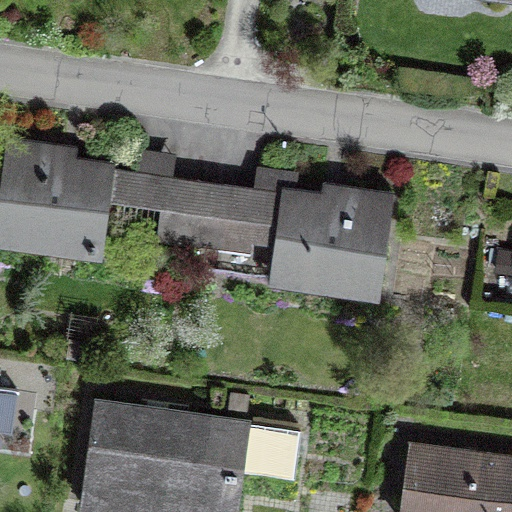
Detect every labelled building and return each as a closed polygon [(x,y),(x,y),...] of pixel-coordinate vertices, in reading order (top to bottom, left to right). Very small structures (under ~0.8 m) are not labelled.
[(65,149),(11,141),(6,182),(0,181),(0,219),(0,220),(0,236),(97,250),(105,198),(164,206),(159,236),(189,240),(198,180),(109,168),(109,165),(63,159),(65,149)] [(286,193),(198,180),(189,240),(219,244),(216,267),(375,290),(388,195),(335,188),(333,197),(287,191),(286,193)] [(458,235),(463,206),(410,199),(405,227),(458,235)] [(511,250),(498,248),(495,269),(511,271),(511,250)] [(92,343),(70,340),(69,354),(90,357),(92,343)] [(233,511),(247,421),(98,400),(83,504),(136,511),(233,511)] [(511,511),(511,458),(411,445),(401,511),(511,511)]
